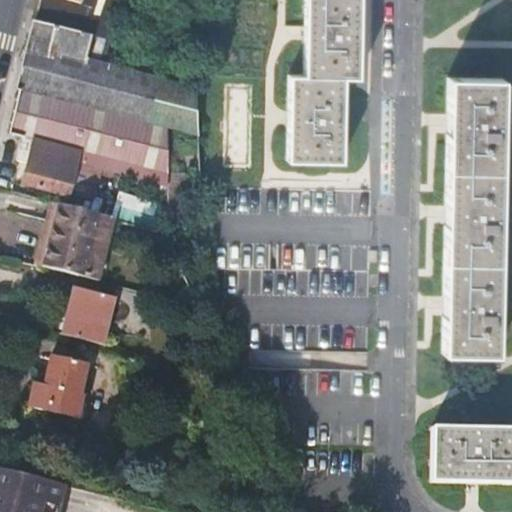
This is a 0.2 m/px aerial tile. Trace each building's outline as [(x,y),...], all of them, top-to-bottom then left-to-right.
[(298,0),(296,70),(282,70),(279,153),(333,156),(335,73),(349,72),(350,0),(298,0)] [(85,52),(90,36),(39,22),(33,21),(27,47),(16,88),(16,89),(50,98),(146,123),(157,80),(83,61),(85,52)] [(497,71),(442,70),(433,348),(488,350),(497,71)] [(0,152),(0,154),(15,158),(21,136),(39,139),(50,98),(16,89),(6,127),(0,152)] [(86,160),(165,180),(165,174),(166,128),(146,123),(50,98),(39,139),(21,136),(15,158),(26,161),(22,181),(67,193),(72,171),(83,173),(86,160)] [(189,174),(165,174),(165,180),(165,216),(189,217),(189,174)] [(47,199),(33,263),(97,279),(112,215),(47,199)] [(72,286),(61,333),(102,343),(113,297),(72,286)] [(46,357),(40,385),(30,383),(25,406),(71,415),(81,365),(46,357)] [(511,482),(511,428),(425,426),(422,480),(511,482)] [(0,511),(51,511),(59,483),(0,468),(0,511)]
